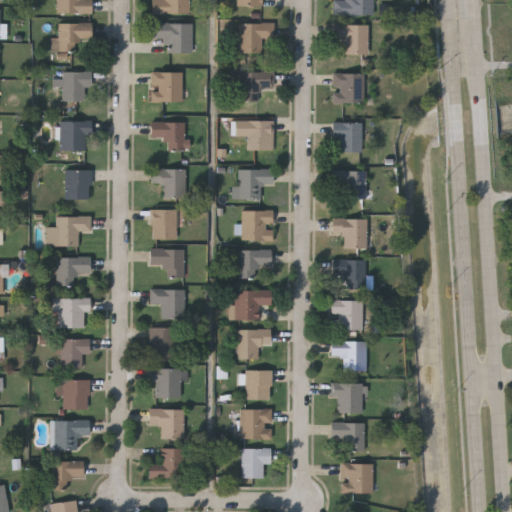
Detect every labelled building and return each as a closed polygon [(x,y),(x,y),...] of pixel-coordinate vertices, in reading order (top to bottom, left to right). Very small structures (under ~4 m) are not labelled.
[(92,0),(92,13),(57,13),(57,0),(92,0)] [(152,14),(152,0),(190,0),(190,14),(152,14)] [(374,0),(374,15),(334,15),(334,0),(374,0)] [(0,39),(8,39),(8,24),(1,24),(2,10),(0,9),(0,39)] [(57,51),(57,22),(92,22),(92,40),(75,40),(75,51),(57,51)] [(192,52),(169,52),(169,37),(152,37),(152,23),(192,23),(192,52)] [(239,23),(274,23),(274,37),(262,37),(262,52),(239,52),(239,23)] [(369,53),(345,53),(345,39),(333,39),(333,24),(369,24),(369,53)] [(54,88),(54,80),(63,80),(63,71),(92,71),(92,86),(86,86),(86,101),(63,101),(63,88),(54,88)] [(240,71),(273,71),(273,86),(260,86),(260,101),(240,101),(240,71)] [(183,72),(183,101),(152,101),(152,72),(183,72)] [(364,72),(364,101),(334,101),(334,72),(364,72)] [(273,120),(273,150),(247,149),(247,136),(240,136),(240,120),(273,120)] [(86,150),(60,150),(60,121),(92,121),(92,134),(86,134),(86,150)] [(185,121),(185,151),(168,151),(168,140),(151,140),(151,121),(185,121)] [(362,121),(362,151),(341,151),(341,137),(333,137),(333,121),(362,121)] [(90,199),(65,199),(65,169),(90,169),(90,199)] [(163,198),(163,185),(150,185),(150,169),(186,169),(186,198),(163,198)] [(262,199),(238,199),(238,169),(273,169),(273,183),(262,183),(262,199)] [(367,170),(367,198),(345,198),(345,188),(333,188),(333,170),(367,170)] [(177,209),(177,239),(152,239),(152,209),(177,209)] [(240,210),(273,210),(273,240),(240,240),(240,210)] [(79,245),(48,245),(48,227),(57,227),(57,216),(92,216),(92,231),(79,231),(79,245)] [(344,248),(344,235),(331,235),(331,219),(367,219),(367,248),(344,248)] [(184,277),(167,277),(167,266),(149,266),(149,249),(184,249),(184,277)] [(239,250),(273,250),(272,267),(256,266),(256,279),(238,279),(239,250)] [(74,286),(57,286),(57,257),(91,257),(91,274),(74,274),(74,286)] [(366,289),(334,289),(334,260),(366,260),(366,289)] [(0,294),(5,294),(5,278),(9,278),(10,265),(0,264),(0,294)] [(186,289),(186,318),(162,318),(162,304),(150,304),(150,289),(186,289)] [(271,290),(271,305),(259,305),(259,320),(237,320),(237,290),(271,290)] [(90,297),(90,312),(84,312),(84,328),(59,328),(59,312),(53,312),(53,297),(90,297)] [(363,330),(331,330),(331,300),(363,300),(363,330)] [(176,357),(150,357),(150,327),(176,327),(176,357)] [(271,329),(271,346),(261,346),(261,359),(236,359),(236,329),(271,329)] [(89,353),(82,353),(82,368),(60,368),(60,338),(89,338),(89,353)] [(366,371),(344,371),(344,356),(331,356),(331,341),(366,341),(366,371)] [(182,397),(155,397),(155,381),(150,381),(150,368),(188,368),(188,380),(182,380),(182,397)] [(271,400),(245,400),(245,370),(271,370),(271,400)] [(64,379),(89,379),(89,409),(64,409),(64,379)] [(364,412),(337,412),(337,396),(331,396),(331,383),(364,383),(364,412)] [(161,425),(149,425),(149,409),(184,409),(184,438),(161,438),(161,425)] [(240,409),(272,409),(272,439),(240,439),(240,409)] [(89,419),(89,435),(78,435),(78,450),(52,450),(52,419),(89,419)] [(365,422),(365,450),(345,450),(345,438),(331,438),(331,422),(365,422)] [(149,479),(149,464),(161,464),(161,448),(183,448),(183,479),(149,479)] [(271,463),(263,463),(263,477),(242,477),(242,448),(271,448),(271,463)] [(51,461),(84,461),(84,477),(71,477),(71,490),(51,490),(51,461)] [(373,492),(343,492),(343,480),(342,480),(342,463),(373,463),(373,492)] [(11,511),(7,511),(0,511),(0,484),(2,484),(11,511)] [(77,511),(52,511),(52,502),(77,502),(77,511)]
